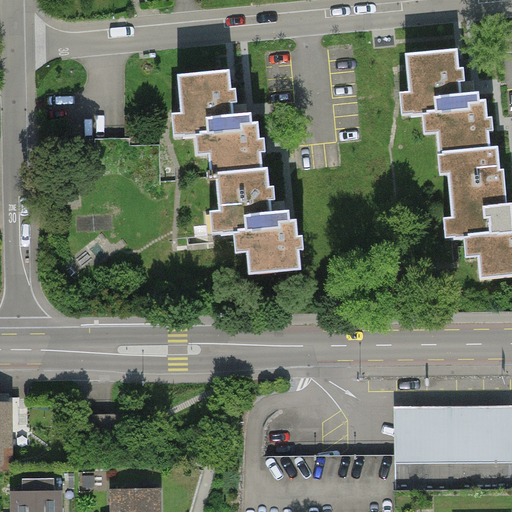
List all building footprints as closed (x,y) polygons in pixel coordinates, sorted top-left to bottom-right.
[(444,157),(452,242),(479,238),(482,284),(511,281),(511,209),(505,210),(504,203),(499,150),(489,151),(484,96),(461,98),(461,92),(458,54),(406,59),(411,119),(438,115),(442,158),(444,157)] [(207,136),(211,177),(218,177),(223,235),(247,233),(250,276),(299,272),(294,216),(270,218),(269,208),(266,172),(262,173),(257,118),(237,120),(236,112),(233,75),(180,80),(184,138),(207,136)] [(511,407),(395,409),(396,436),(396,457),(317,458),(318,493),(511,490),(511,407)] [(99,511),(155,511),(155,495),(99,496),(99,511)] [(0,511),(56,511),(57,498),(0,500),(0,511)]
